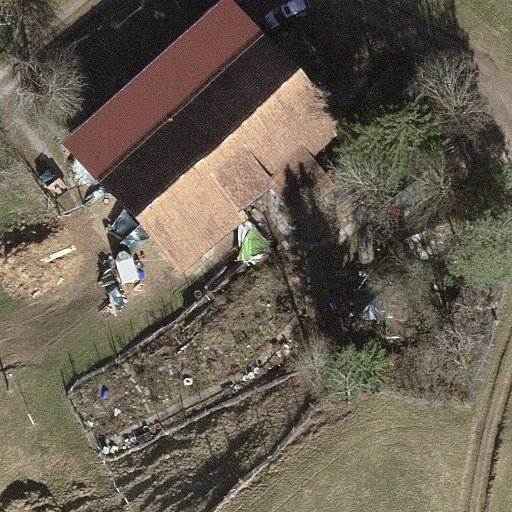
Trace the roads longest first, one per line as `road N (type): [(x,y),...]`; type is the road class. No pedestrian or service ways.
road 1 (track): [(511,137),(500,104),(453,55),(343,0)]
road 2 (track): [(467,511),(511,346)]
road 3 (track): [(99,0),(0,89)]
